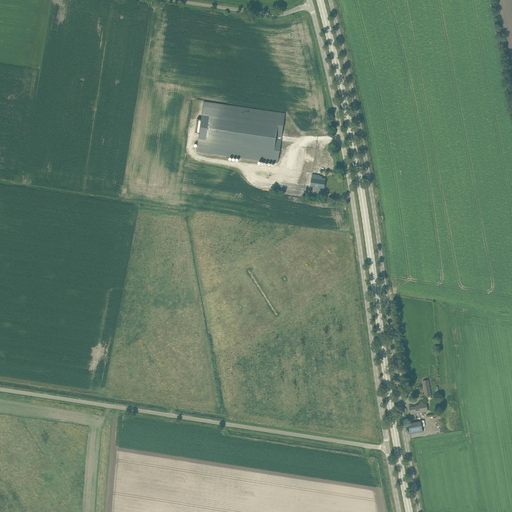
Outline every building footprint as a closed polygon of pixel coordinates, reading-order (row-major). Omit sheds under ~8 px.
[(285,114),(203,102),(200,119),(197,119),(195,134),(198,135),(196,152),(278,163),(285,114)] [(312,174),(310,186),(324,188),(325,178),(317,177),(317,175),(312,174)] [(424,394),(430,393),(428,381),(422,382),(424,394)] [(426,403),(423,404),(418,404),(419,406),(409,408),(410,414),(428,411),(426,403)] [(410,434),(423,432),(421,421),(408,423),(410,434)]
